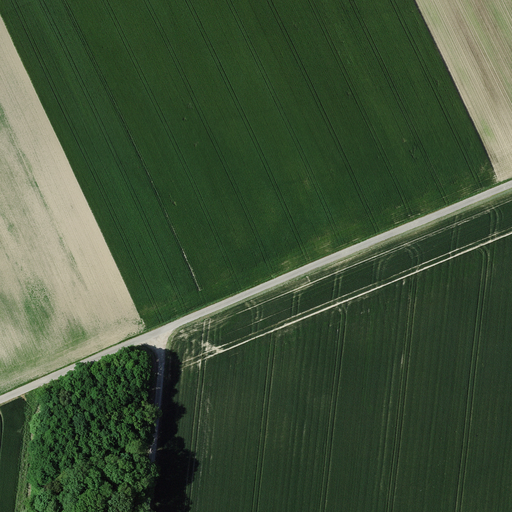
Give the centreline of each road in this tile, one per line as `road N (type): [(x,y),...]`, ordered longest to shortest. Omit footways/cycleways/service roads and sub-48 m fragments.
road 1 (track): [(0,399),(511,186)]
road 2 (track): [(165,328),(145,511)]
